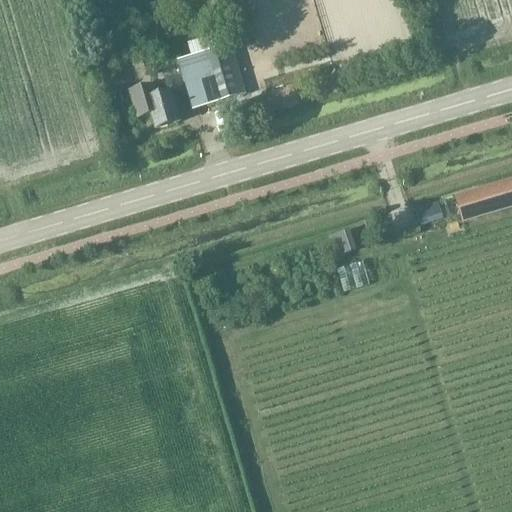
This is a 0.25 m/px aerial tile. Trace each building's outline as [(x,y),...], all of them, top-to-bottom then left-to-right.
[(96,22),(91,7),(82,9),(86,25),(96,22)] [(230,47),(177,62),(191,112),(244,96),(230,47)] [(123,85),(118,70),(108,73),(110,80),(93,86),(96,94),(123,85)] [(159,97),(156,86),(155,86),(129,94),(137,120),(150,116),(155,131),(178,124),(169,94),(159,97)] [(511,208),(511,182),(454,199),(461,223),(511,208)] [(365,235),(362,228),(331,238),(336,252),(350,247),(348,240),(365,235)] [(368,287),(361,264),(336,271),(343,294),(368,287)]
